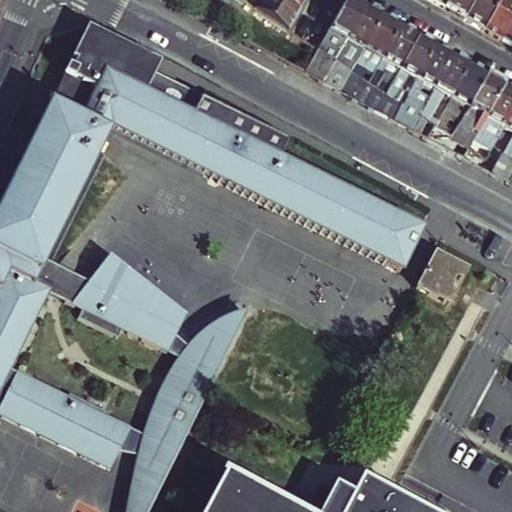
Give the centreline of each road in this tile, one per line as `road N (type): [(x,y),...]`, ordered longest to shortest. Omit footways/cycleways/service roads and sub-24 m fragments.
road 1 (residential): [(96,0),(511,222)]
road 2 (residential): [(511,67),(388,0)]
